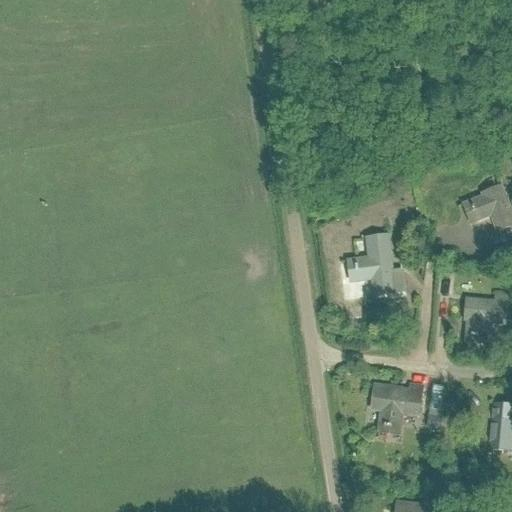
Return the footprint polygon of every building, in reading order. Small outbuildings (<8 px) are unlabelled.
[(492,217),(498,233),(511,227),(511,214),(501,189),(483,196),(484,198),(471,203),(478,222),(492,217)] [(393,283),(389,255),(387,237),(368,239),(371,258),(371,260),(356,262),(359,282),(374,280),(376,297),(395,295),(403,294),(401,282),(393,283)] [(498,251),(496,251),(496,265),(498,265),(511,264),(511,250),(505,251),(498,251)] [(507,328),(509,297),(494,295),(494,303),(465,299),(464,324),(467,325),(466,346),(488,348),(491,327),(507,328)] [(376,387),(372,413),(380,414),(378,434),(401,438),(404,417),(420,419),(424,387),(411,386),(409,392),(376,387)] [(489,451),(511,453),(511,421),(508,421),(510,406),(494,404),(489,451)] [(438,426),(439,418),(428,416),(427,424),(438,426)] [(438,511),(440,501),(426,499),(425,507),(397,503),(395,511),(438,511)]
